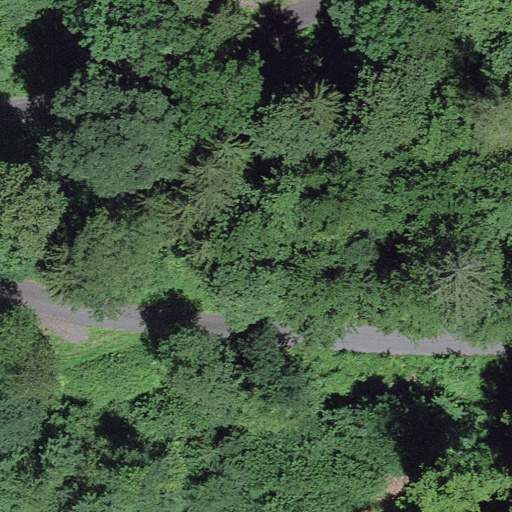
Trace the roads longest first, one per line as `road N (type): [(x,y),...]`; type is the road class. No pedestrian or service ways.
road 1 (unclassified): [(0,301),(285,336),(511,348)]
road 2 (track): [(0,117),(78,105),(233,53),(331,0)]
road 3 (track): [(511,35),(375,37),(314,0)]
